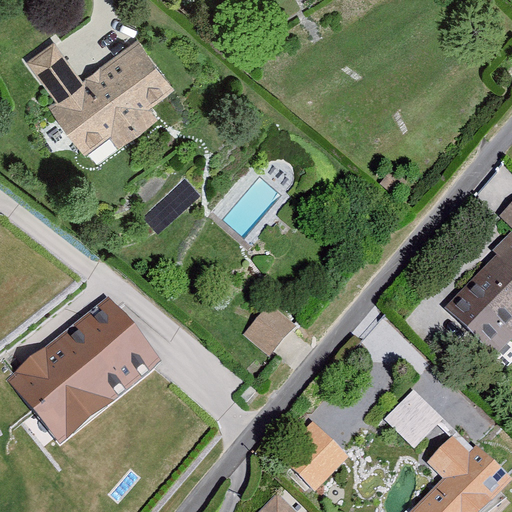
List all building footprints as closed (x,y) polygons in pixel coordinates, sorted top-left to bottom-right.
[(173,87),(137,43),(82,82),(52,40),(27,58),(57,100),(50,105),(86,155),(114,135),(120,149),(157,118),(148,107),(173,87)] [(511,227),(511,225),(511,201),(499,216),(511,227)] [(511,238),(448,305),(505,358),(511,350),(511,238)] [(120,302),(15,376),(68,450),(173,375),(120,302)] [(245,334),(269,355),(296,325),(272,303),(245,334)] [(313,424),(278,460),(313,494),(348,457),(313,424)] [(451,488),(426,511),(499,511),(511,500),(511,480),(460,427),(424,461),(451,488)] [(297,511),(281,496),(266,511),(297,511)]
